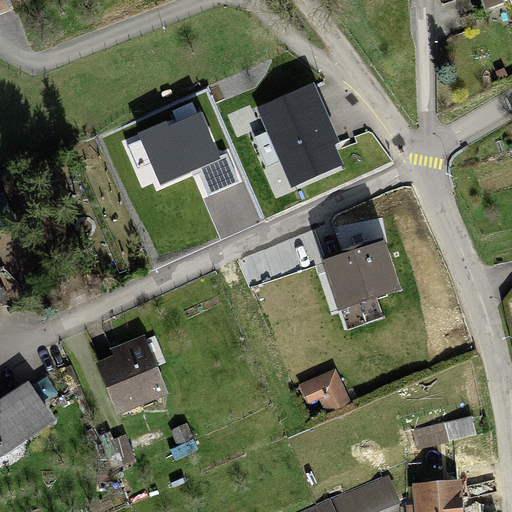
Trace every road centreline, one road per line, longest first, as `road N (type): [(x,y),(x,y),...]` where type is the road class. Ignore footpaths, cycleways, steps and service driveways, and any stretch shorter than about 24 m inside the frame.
road 1 (residential): [(418,164),(488,329),(509,470)]
road 2 (residential): [(199,0),(37,63),(0,43)]
road 3 (residential): [(428,148),(419,0)]
road 4 (residential): [(355,69),(322,62),(242,0)]
